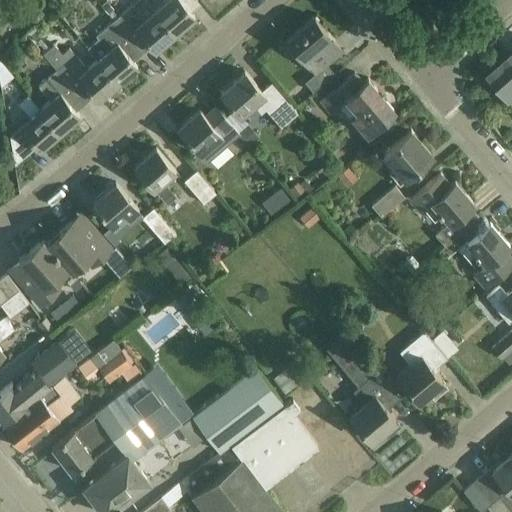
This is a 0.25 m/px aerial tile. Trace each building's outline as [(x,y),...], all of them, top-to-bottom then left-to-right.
[(156,49),(175,32),(155,9),(148,0),(136,0),(114,19),(137,46),(146,38),(156,49)] [(165,0),(155,9),(175,32),(195,15),(188,7),(196,0),(165,0)] [(305,81),(313,91),(335,73),(328,64),(344,50),(315,16),(286,40),(315,74),(306,81),(305,81)] [(128,54),(137,46),(114,19),(96,35),(98,38),(88,47),(98,58),(118,82),(137,65),(128,54)] [(98,98),(118,82),(98,58),(86,68),(75,55),(76,54),(70,47),(63,53),(55,43),(44,53),(57,68),(80,95),(89,88),(98,98)] [(0,57),(0,56),(0,64),(1,72),(11,70),(0,57)] [(511,58),(510,56),(490,74),(511,99),(511,58)] [(70,103),(80,95),(57,68),(38,85),(51,99),(40,108),(60,131),(80,114),(70,103)] [(273,102),(262,90),(245,71),(221,92),(241,114),(257,100),(281,128),(299,112),(283,94),(273,102)] [(330,111),(338,105),(349,118),(355,115),(368,131),(394,109),(368,78),(363,82),(355,72),(321,101),(330,111)] [(40,148),(60,131),(40,108),(27,94),(17,102),(30,117),(10,134),(15,164),(38,145),(40,148)] [(240,132),(220,110),(209,119),(200,109),(179,128),(199,151),(219,135),(227,144),(240,132)] [(249,123),(240,130),(251,144),(260,137),(249,123)] [(411,129),(396,142),(383,152),(395,166),(389,171),(399,183),(433,154),(411,129)] [(156,147),(134,166),(154,189),(167,204),(176,196),(164,181),(176,170),(156,147)] [(0,149),(0,168),(2,169),(9,154),(0,149)] [(349,167),(339,175),(348,186),(358,178),(349,167)] [(217,192),(197,169),(185,180),(204,202),(217,192)] [(435,233),(444,244),(461,230),(454,221),(475,203),(455,180),(450,184),(441,172),(411,197),(421,210),(425,207),(434,218),(442,212),(450,221),(435,233)] [(116,182),(94,201),(120,230),(131,220),(128,217),(138,208),(116,182)] [(380,217),(404,197),(393,184),(369,205),(380,217)] [(280,199),(260,214),(268,225),(288,211),(280,199)] [(313,205),(300,216),(309,226),(322,215),(313,205)] [(175,232),(153,207),(142,216),(164,242),(175,232)] [(47,241),(69,266),(71,269),(86,257),(93,265),(112,248),(89,221),(79,229),(71,220),(47,241)] [(490,221),(459,248),(478,271),(474,274),(484,286),(511,262),(511,255),(506,248),(510,245),(490,221)] [(69,266),(47,241),(44,238),(19,259),(27,269),(17,277),(40,304),(61,286),(55,278),(69,266)] [(167,247),(157,254),(180,281),(189,274),(167,247)] [(412,253),(403,261),(412,271),(421,263),(412,253)] [(122,272),(131,265),(123,254),(113,262),(122,272)] [(0,302),(1,302),(20,288),(8,272),(0,277),(0,302)] [(500,285),(486,296),(509,322),(511,319),(511,288),(507,293),(500,285)] [(10,314),(29,300),(20,288),(1,302),(10,314)] [(4,315),(0,318),(0,354),(3,351),(0,347),(0,337),(14,327),(4,315)] [(47,316),(42,320),(51,331),(55,327),(47,316)] [(51,331),(42,320),(38,323),(47,334),(51,331)] [(511,329),(492,347),(502,357),(511,348),(511,329)] [(436,371),(439,369),(437,366),(448,357),(424,330),(400,351),(411,364),(397,375),(419,401),(429,392),(434,397),(448,385),(436,371)] [(397,391),(385,377),(378,369),(346,332),(327,347),(359,385),(353,390),(364,403),(351,414),(372,440),(383,431),(387,436),(401,425),(389,411),(393,408),(387,401),(398,392),(397,391)] [(134,363),(117,341),(93,359),(91,356),(78,365),(87,376),(100,367),(110,381),(134,363)] [(12,381),(0,391),(0,420),(2,423),(63,375),(76,365),(58,342),(33,362),(37,368),(15,385),(12,381)] [(295,360),(274,377),(285,392),(307,375),(295,360)] [(220,451),(231,442),(285,401),(257,365),(229,386),(192,415),(220,451)] [(80,422),(52,444),(72,471),(93,455),(116,437),(127,453),(128,452),(132,457),(181,420),(145,372),(95,410),(80,422)] [(390,373),(385,377),(397,391),(402,387),(390,373)] [(64,414),(61,411),(70,404),(61,392),(66,390),(59,380),(65,376),(63,375),(2,423),(22,448),(64,414)] [(319,446),(294,413),(301,407),(293,398),(287,403),(285,401),(231,442),(265,486),(319,446)] [(285,511),(265,486),(231,442),(220,451),(182,480),(193,495),(192,495),(204,511),(285,511)] [(108,511),(150,480),(133,458),(128,452),(127,453),(84,486),(104,511),(108,511)] [(511,452),(495,467),(494,465),(483,474),(500,495),(511,509),(511,452)] [(500,495),(483,474),(473,482),(491,503),(500,495)] [(491,503),(473,482),(464,490),(481,511),(488,505),(491,503)] [(167,511),(172,508),(162,495),(140,511),(167,511)] [(511,511),(511,509),(500,495),(491,503),(488,505),(493,511),(511,511)]
